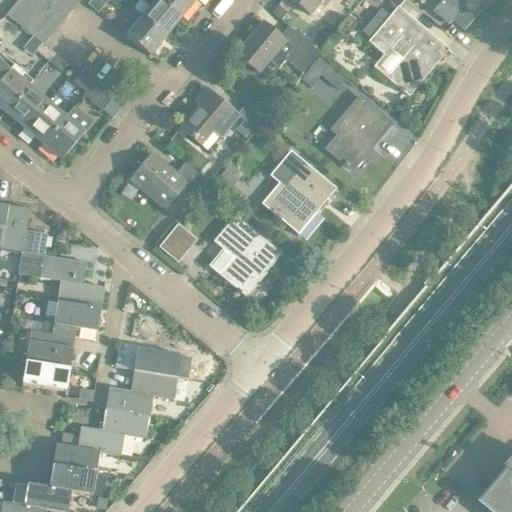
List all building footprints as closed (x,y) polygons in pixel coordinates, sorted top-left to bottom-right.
[(18,0),(14,6),(33,21),(40,12),(26,0),(18,0)] [(26,0),(40,12),(48,4),(43,0),(26,0)] [(50,0),(48,4),(65,19),(73,9),(62,0),(50,0)] [(81,0),(62,0),(73,9),(81,0)] [(97,14),(108,0),(92,0),(88,5),(97,14)] [(141,19),(165,38),(180,19),(157,0),(141,19)] [(196,1),(194,0),(156,0),(157,0),(180,19),(196,1)] [(290,0),(308,16),(321,0),(357,0),(360,2),(361,0),(290,0)] [(403,0),(385,0),(396,9),(404,0),(403,0)] [(474,10),(481,0),(439,0),(456,14),(450,21),(463,32),(478,14),(474,10)] [(40,12),(58,27),(65,19),(48,4),(40,12)] [(15,24),(24,31),(33,21),(14,6),(6,16),(15,24)] [(397,10),(390,19),(380,10),(361,33),(371,41),(369,43),(385,57),(390,50),(402,60),(386,79),(408,98),(446,51),(397,10)] [(58,27),(40,12),(33,21),(50,37),(58,27)] [(0,24),(9,31),(15,24),(6,16),(0,23),(0,24)] [(165,38),(141,19),(125,37),(149,57),(165,38)] [(24,31),(42,46),(44,45),(50,37),(33,21),(24,31)] [(257,74),(284,42),(262,23),(235,55),(257,74)] [(37,53),(48,63),(55,55),(44,45),(42,46),(37,53)] [(55,55),(48,63),(61,73),(68,65),(55,55)] [(318,56),(302,79),(331,100),(347,77),(318,56)] [(0,110),(5,114),(29,86),(20,79),(23,75),(13,67),(9,72),(0,63),(0,110)] [(84,93),(91,85),(80,76),(74,84),(84,93)] [(81,96),(82,97),(101,113),(111,102),(91,85),(84,93),(81,96)] [(29,86),(5,114),(23,129),(43,106),(47,102),(29,86)] [(253,132),(262,120),(245,106),(237,117),(205,90),(193,104),(197,108),(179,130),(199,147),(211,133),(220,140),(237,119),(253,132)] [(350,172),(389,126),(358,100),(330,133),(337,138),(326,151),(350,172)] [(43,106),(23,129),(41,145),(65,117),(47,102),(43,106)] [(65,117),(41,145),(61,162),(94,123),(75,108),(66,118),(65,117)] [(334,191),(303,165),(290,153),(269,177),(278,185),(261,206),(271,215),(280,223),(280,222),(297,235),(334,191)] [(198,197),(208,184),(184,164),(175,176),(151,156),(129,182),(164,211),(185,186),(198,197)] [(6,209),(0,248),(0,251),(21,255),(17,276),(19,276),(18,284),(25,285),(26,277),(39,279),(42,259),(46,238),(24,234),(28,213),(6,209)] [(245,298),(280,255),(234,218),(213,243),(222,251),(233,260),(220,276),(219,277),(245,298)] [(178,255),(196,237),(181,223),(163,241),(178,255)] [(222,251),(209,267),(220,276),(233,260),(222,251)] [(56,304),(99,311),(103,290),(81,286),(85,266),(42,259),(39,279),(59,283),(56,304)] [(50,336),(73,340),(75,329),(96,333),(99,311),(56,304),(50,336)] [(24,365),(68,372),(73,340),(50,336),(29,332),(28,342),(24,365)] [(131,372),(175,380),(179,358),(135,350),(131,372)] [(179,358),(175,379),(186,381),(190,360),(179,358)] [(68,372),(24,365),(21,387),(64,394),(68,372)] [(103,411),(148,418),(151,399),(171,403),(175,380),(131,372),(128,392),(106,389),(103,411)] [(80,391),(78,401),(92,403),(93,393),(80,391)] [(148,418),(103,411),(99,433),(80,430),(76,450),(76,451),(98,455),(98,456),(119,460),(123,438),(144,442),(148,418)] [(52,470),(95,477),(98,456),(98,455),(76,451),(76,450),(56,447),(52,470)] [(511,471),(482,505),(490,511),(511,511),(511,463),(508,469),(511,471)] [(95,477),(52,470),(48,490),(48,491),(70,495),(69,496),(91,499),(95,477)] [(15,485),(11,506),(23,508),(27,487),(15,485)] [(44,511),(66,511),(69,496),(70,495),(48,491),(48,490),(27,487),(23,508),(44,511)] [(97,499),(95,510),(106,511),(107,500),(97,499)]
